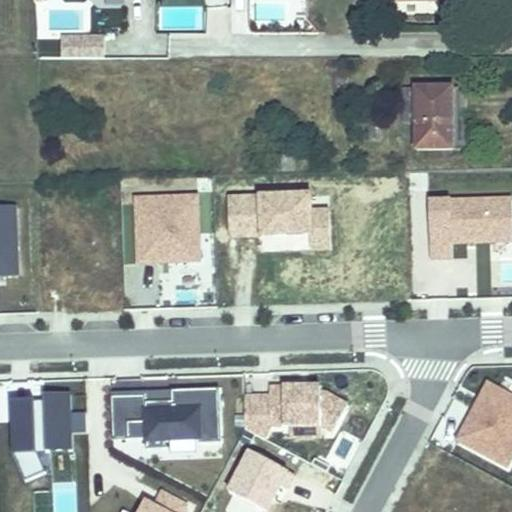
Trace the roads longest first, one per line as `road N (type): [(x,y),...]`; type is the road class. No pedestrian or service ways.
road 1 (residential): [(0,351),(452,336)]
road 2 (residential): [(452,336),(358,511)]
